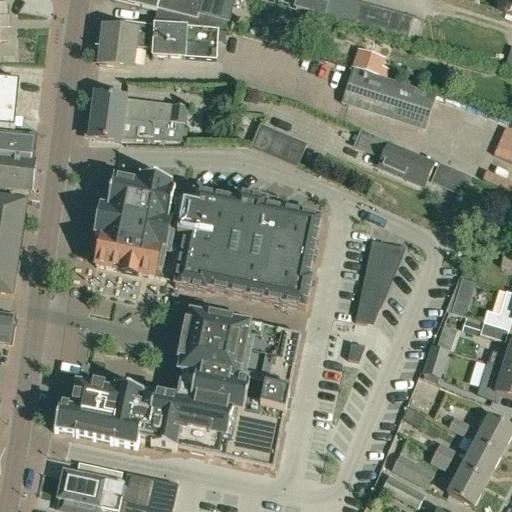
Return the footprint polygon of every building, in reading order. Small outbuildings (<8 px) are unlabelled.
[(107,0),(107,1),(156,13),(157,11),(197,21),(198,15),(229,23),(234,0),(107,0)] [(396,37),(407,40),(418,43),(423,22),(412,19),(402,16),(381,10),(360,4),(345,0),(327,0),(326,5),(309,0),(298,0),(296,9),(323,17),(354,25),(375,31),(396,37)] [(154,28),(137,26),(136,33),(104,28),(99,66),(133,70),(135,48),(153,51),(153,58),(185,60),(187,29),(155,27),(154,28)] [(359,53),(354,70),(375,78),(381,60),(359,53)] [(423,130),(434,97),(375,78),(354,70),(343,103),(423,130)] [(0,104),(16,106),(18,82),(0,80),(0,104)] [(178,126),(179,115),(187,114),(187,110),(126,102),(126,100),(95,96),(92,118),(149,125),(149,122),(178,126)] [(16,106),(0,104),(0,128),(13,130),(16,106)] [(185,141),(187,114),(179,115),(178,126),(149,122),(149,125),(92,118),(89,139),(118,143),(118,141),(185,144),(185,141)] [(285,137),(263,129),(257,145),(255,151),(262,153),(276,159),(296,167),(305,145),(285,137)] [(373,157),(384,162),(381,168),(425,187),(435,165),(391,146),(391,144),(381,140),(363,132),(360,131),(353,149),(355,150),(373,157)] [(0,190),(30,194),(34,161),(30,160),(32,138),(0,134),(0,190)] [(501,160),(511,164),(511,153),(504,151),(501,160)] [(471,180),(439,166),(430,186),(462,199),(471,180)] [(305,312),(311,281),(308,280),(320,221),(265,210),(266,204),(235,197),(234,204),(193,196),(191,207),(172,203),(174,192),(170,191),(171,185),(139,178),(137,184),(113,179),(107,210),(100,209),(94,238),(101,239),(95,269),(175,285),(175,289),(206,295),(207,292),(305,312)] [(0,295),(10,297),(25,203),(0,199),(0,295)] [(381,255),(383,246),(371,244),(369,253),(381,255)] [(399,266),(405,251),(390,248),(387,263),(399,266)] [(379,264),(381,255),(369,253),(367,262),(379,264)] [(511,270),(511,257),(503,256),(501,269),(511,270)] [(378,273),(379,264),(367,262),(366,271),(378,273)] [(399,266),(387,263),(384,279),(393,281),(399,266)] [(376,282),(378,273),(366,271),(364,280),(376,282)] [(386,295),(393,281),(384,279),(380,294),(386,295)] [(374,291),(376,282),(364,280),(362,289),(374,291)] [(372,300),(374,291),(362,289),(360,297),(372,300)] [(380,310),(386,295),(380,294),(377,310),(380,310)] [(484,326),(507,333),(510,323),(511,323),(511,295),(507,294),(500,318),(488,314),(484,326)] [(370,309),(372,300),(360,297),(358,306),(370,309)] [(368,318),(370,309),(358,306),(356,315),(368,318)] [(464,320),(467,310),(454,306),(451,316),(464,320)] [(0,345),(8,347),(12,318),(0,315),(0,345)] [(285,416),(289,395),(288,395),(300,337),(189,315),(187,326),(185,326),(178,364),(179,364),(177,375),(181,376),(176,401),(154,396),(154,398),(143,396),(143,394),(114,388),(114,392),(76,384),(70,411),(59,409),(54,435),(75,439),(75,440),(112,447),(112,446),(137,451),(139,444),(151,446),(150,449),(175,454),(176,452),(273,471),(284,416),(285,416)] [(367,327),(368,318),(356,315),(355,324),(367,327)] [(479,338),(483,327),(465,322),(462,333),(479,338)] [(504,344),(507,333),(484,326),(481,337),(504,344)] [(511,371),(511,344),(510,344),(506,358),(492,354),(489,365),(502,369),(503,369),(511,371)] [(364,349),(350,346),(347,362),(361,365),(364,349)] [(422,380),(435,385),(437,381),(437,379),(439,379),(448,353),(431,348),(423,374),(424,375),(423,377),(422,380)] [(511,399),(511,371),(503,369),(502,369),(495,394),(511,399)] [(501,457),(511,435),(511,430),(488,417),(474,443),(501,457)] [(463,439),(469,427),(454,419),(448,431),(463,439)] [(368,452),(383,453),(385,430),(370,429),(368,452)] [(487,482),(501,457),(474,443),(461,468),(487,482)] [(451,463),(456,453),(441,445),(435,455),(451,463)] [(445,473),(451,463),(435,455),(430,465),(445,473)] [(425,491),(435,475),(400,457),(391,473),(425,491)] [(120,487),(123,475),(80,466),(77,478),(65,475),(59,501),(61,502),(59,511),(61,511),(100,511),(100,510),(109,511),(119,511),(125,488),(120,487)] [(473,508),(487,482),(461,468),(447,494),(473,508)] [(400,484),(390,479),(382,493),(417,511),(419,511),(420,510),(427,499),(400,484)]
